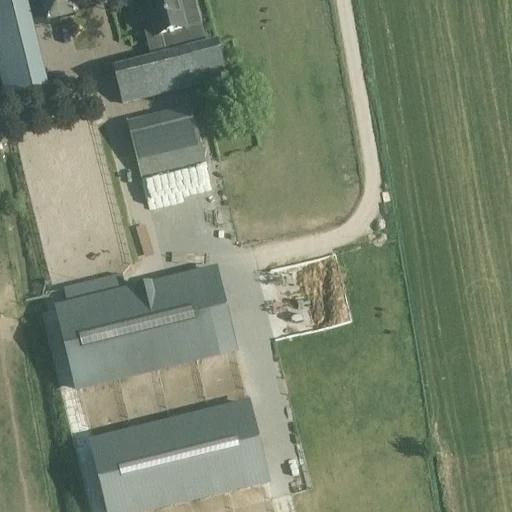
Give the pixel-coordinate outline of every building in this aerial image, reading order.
[(0,0),(0,75),(6,98),(45,88),(23,0),(0,0)] [(70,0),(29,0),(36,27),(74,17),(70,0)] [(115,71),(124,106),(227,80),(218,44),(206,47),(201,28),(187,32),(178,0),(147,0),(151,12),(140,14),(147,43),(173,37),(178,55),(115,71)] [(206,165),(192,108),(127,124),(141,181),(206,165)] [(217,355),(197,276),(55,311),(74,390),(217,355)] [(104,511),(163,511),(270,486),(249,402),(88,442),(104,511)]
